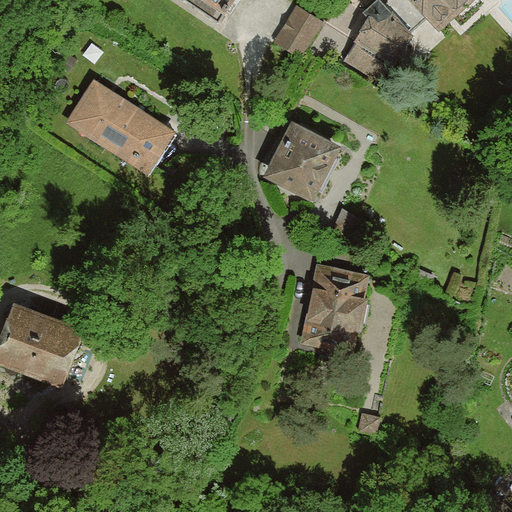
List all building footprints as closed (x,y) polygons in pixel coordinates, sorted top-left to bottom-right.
[(203,0),(224,14),(233,0),(203,0)] [(475,0),(392,0),(385,6),(380,1),(366,13),(371,17),(349,58),(382,81),(415,36),(412,34),(431,17),(441,29),(475,0)] [(300,7),(279,42),(303,57),(324,22),(300,7)] [(151,173),(179,131),(99,80),(71,122),(151,173)] [(347,143),(298,120),(269,174),(318,199),(347,143)] [(373,274),(322,264),(306,342),(357,352),(362,329),(367,330),(374,297),(369,296),(373,274)] [(0,358),(63,381),(84,323),(13,298),(0,334),(0,358)] [(380,417),(361,414),(358,430),(377,434),(380,417)]
